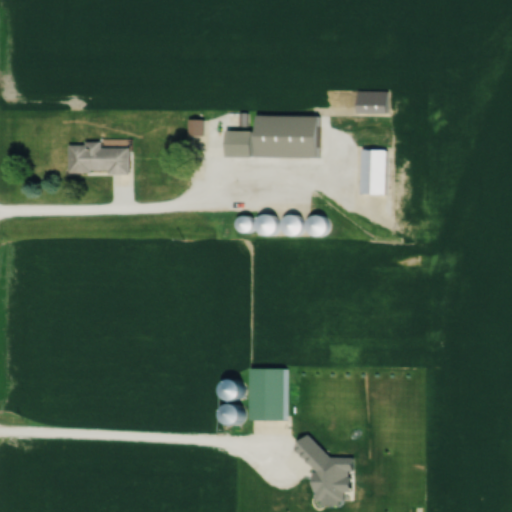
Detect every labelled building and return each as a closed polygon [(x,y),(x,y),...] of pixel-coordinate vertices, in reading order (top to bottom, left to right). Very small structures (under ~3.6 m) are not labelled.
[(363,92),(363,115),(397,115),(397,92),(363,92)] [(331,158),(331,118),(263,119),(263,132),(236,132),(237,159),(331,158)] [(76,175),(138,174),(137,148),(109,148),(109,144),(76,144),(76,175)] [(395,150),(368,150),(367,195),(395,195),(395,150)] [(260,369),(260,392),(256,392),(256,407),(238,407),(238,423),(297,423),(297,369),(260,369)]
